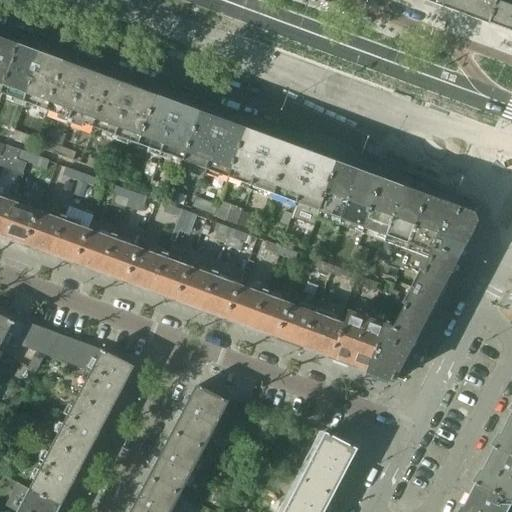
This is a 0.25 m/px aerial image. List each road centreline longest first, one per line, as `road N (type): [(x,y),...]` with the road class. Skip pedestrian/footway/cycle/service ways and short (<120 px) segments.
road 1 (residential): [(0,11),(303,126),(373,113)]
road 2 (primary): [(95,0),(373,113)]
road 3 (primary): [(496,103),(217,0)]
road 4 (residential): [(408,427),(182,345)]
road 5 (residential): [(511,229),(408,427)]
road 6 (residential): [(420,511),(511,312)]
road 7 (residential): [(496,103),(456,51),(331,0)]
road 8 (residential): [(182,345),(0,276)]
road 9 (residential): [(96,511),(182,345)]
road 10 (primary): [(373,113),(511,163)]
